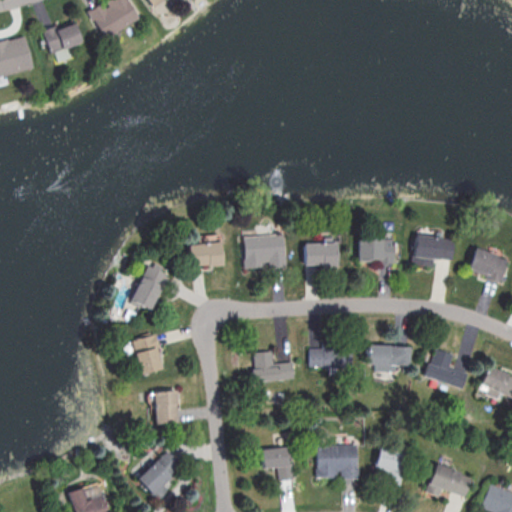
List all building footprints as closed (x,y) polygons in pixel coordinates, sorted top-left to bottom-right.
[(85,10),(101,0),(125,0),(136,16),(102,37),(85,10)] [(39,29),(47,52),(78,40),(71,22),(54,28),(52,24),(39,29)] [(20,35),(29,65),(0,72),(0,38),(4,37),(5,39),(20,35)] [(392,232),(356,232),(355,260),(391,260),(392,232)] [(282,233),(241,234),(242,267),(265,266),(265,267),(283,266),(282,233)] [(412,233),(452,238),(449,260),(431,258),(430,266),(408,263),(412,233)] [(186,242),(187,265),(220,264),(219,241),(186,242)] [(335,241),(302,242),(302,265),(335,264),(335,241)] [(472,247),(505,258),(497,282),(483,278),(484,276),(465,270),(472,247)] [(166,270),(147,261),(129,300),(148,309),(166,270)] [(163,366),(152,332),(129,340),(139,373),(163,366)] [(319,343),(333,343),(333,345),(348,345),(348,368),(319,368),(319,367),(306,367),(306,348),(319,348),(319,343)] [(407,344),(365,343),(364,363),(373,364),(373,370),(393,371),(393,364),(407,364),(407,344)] [(423,376),(460,387),(465,371),(447,366),(451,353),(432,347),(423,376)] [(292,378),(291,361),(271,362),(270,350),(250,351),(252,380),(292,378)] [(511,396),(511,375),(485,365),(478,383),(485,386),(483,392),(501,399),(503,394),(511,396)] [(174,389),(151,390),(153,422),(175,422),(174,389)] [(277,479),(290,478),(287,445),(259,448),(261,468),(275,466),(277,479)] [(313,446),(353,445),(353,467),(356,467),(356,479),(338,479),(338,471),(333,471),(333,477),(314,478),(313,446)] [(376,447),(400,453),(396,470),(400,471),(397,486),(381,482),(384,472),(371,469),(376,447)] [(164,448),(134,477),(154,499),(165,489),(160,483),(179,464),(164,448)] [(433,463),(469,477),(461,497),(438,489),(435,497),(422,492),(433,463)] [(64,490),(81,484),(85,497),(100,492),(106,511),(59,511),(58,507),(68,503),(64,490)] [(487,484),(511,494),(511,511),(488,511),(477,507),(487,484)]
